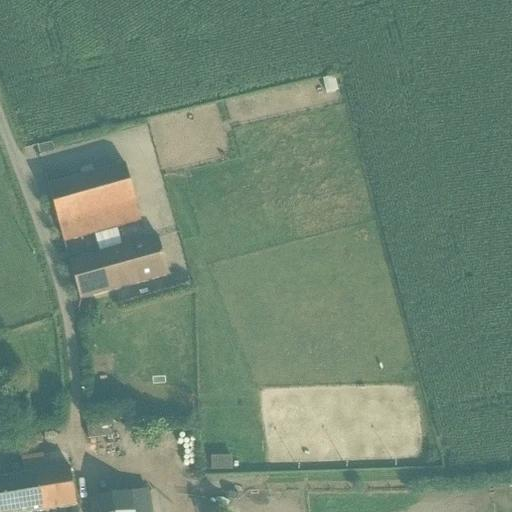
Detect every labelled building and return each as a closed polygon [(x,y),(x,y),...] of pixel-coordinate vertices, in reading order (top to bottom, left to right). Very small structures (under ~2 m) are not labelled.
[(350,79),(337,83),(342,99),(355,96),(350,79)] [(85,302),(171,277),(159,237),(124,248),(119,231),(144,223),(126,163),(46,186),(63,243),(95,234),(101,255),(73,263),(85,302)] [(116,407),(89,411),(92,436),(119,432),(116,407)] [(228,478),(248,477),(248,461),(227,461),(228,478)] [(0,511),(41,511),(80,506),(74,466),(0,477),(0,511)] [(157,511),(152,492),(96,506),(97,511),(157,511)]
